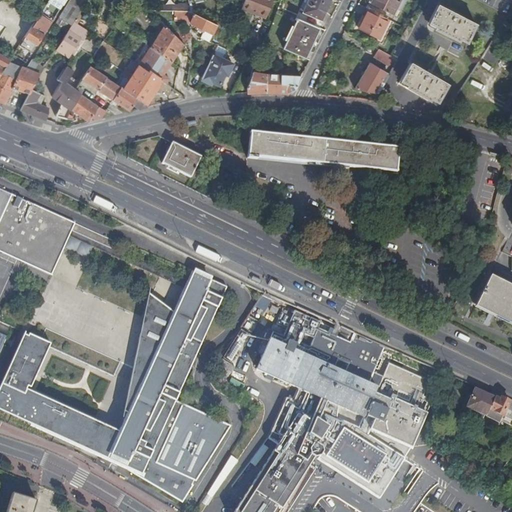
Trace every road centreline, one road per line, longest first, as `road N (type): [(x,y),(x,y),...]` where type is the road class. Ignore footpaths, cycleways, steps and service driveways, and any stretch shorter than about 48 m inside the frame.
road 1 (primary): [(13,138),(34,159),(511,388)]
road 2 (primary): [(511,368),(57,143)]
road 3 (residential): [(57,143),(202,106),(299,104)]
road 4 (residential): [(299,104),(361,110),(511,146)]
road 5 (tertiary): [(137,511),(0,443)]
